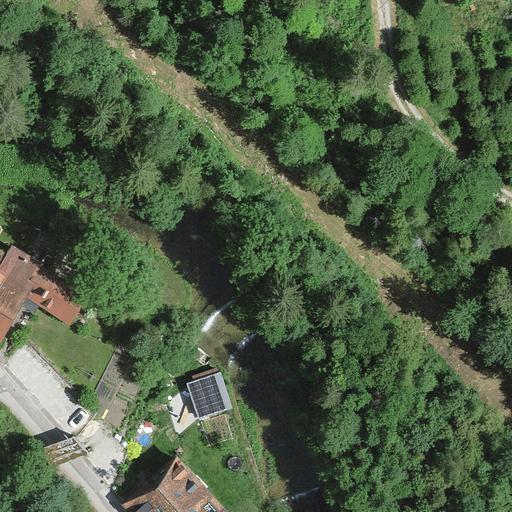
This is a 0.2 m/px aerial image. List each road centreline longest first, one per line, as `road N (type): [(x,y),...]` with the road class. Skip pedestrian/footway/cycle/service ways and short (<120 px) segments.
road 1 (track): [(382,0),(402,105),(435,146),(511,208)]
road 2 (unclassified): [(109,511),(0,388)]
